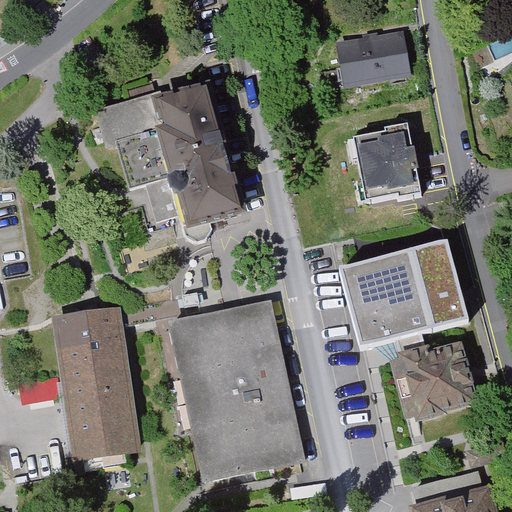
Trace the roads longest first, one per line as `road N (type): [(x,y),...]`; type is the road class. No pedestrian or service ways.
road 1 (residential): [(430,0),(475,232),(511,364)]
road 2 (unclassified): [(103,0),(0,77)]
